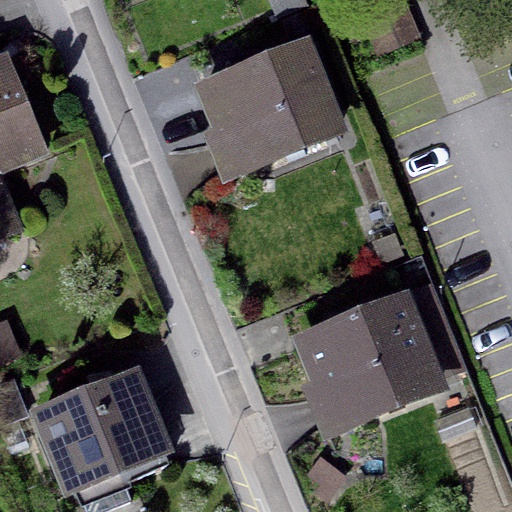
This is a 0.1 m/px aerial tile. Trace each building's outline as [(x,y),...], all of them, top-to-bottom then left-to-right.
[(401,0),(363,0),(382,45),(414,32),(401,0)] [(334,139),(308,66),(213,100),(239,173),(334,139)] [(0,176),(46,153),(11,84),(0,89),(0,176)] [(426,396),(400,324),(304,357),(330,430),(426,396)] [(161,466),(126,396),(36,442),(71,511),(161,466)]
